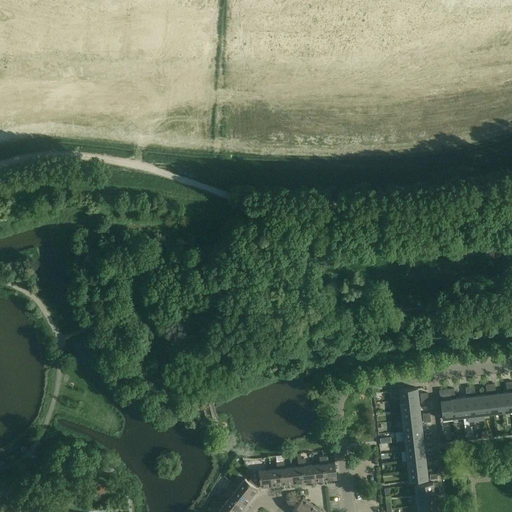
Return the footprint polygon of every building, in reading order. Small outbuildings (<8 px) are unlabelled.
[(400,400),(418,398),(417,387),(398,390),(400,400)] [(449,388),(439,389),(439,393),(440,400),(450,399),(450,395),(450,392),(449,388)] [(503,412),(511,410),(511,401),(511,392),(501,393),(503,412)] [(493,413),(503,412),(501,393),(491,394),(493,413)] [(483,414),(493,413),(491,394),(481,395),(483,414)] [(473,415),(483,414),(481,395),(471,397),(473,415)] [(463,416),(473,415),(471,397),(460,398),(463,416)] [(401,410),(419,408),(418,398),(400,400),(401,410)] [(452,417),(463,416),(460,398),(450,399),(452,417)] [(452,417),(450,399),(440,400),(442,419),(452,417)] [(401,410),(402,420),(421,418),(419,408),(401,410)] [(403,430),(422,428),(421,418),(402,420),(403,430)] [(403,430),(404,440),(423,438),(422,428),(403,430)] [(405,451),(424,448),(423,438),(404,440),(405,451)] [(405,451),(406,461),(425,459),(424,448),(405,451)] [(326,456),(323,457),(325,480),(336,479),(335,462),(327,463),(326,456)] [(314,481),(325,480),(323,457),(319,457),(320,464),(313,464),(314,481)] [(298,466),(291,467),(293,484),(304,483),(301,459),(297,460),(298,466)] [(304,483),(314,481),(313,464),(306,465),(305,459),(301,459),(304,483)] [(408,471),(426,469),(425,459),(406,461),(408,471)] [(282,485),(293,484),(291,467),(284,468),(283,461),(280,462),(282,485)] [(277,469),(270,469),(272,486),(282,485),(280,462),(276,462),(277,469)] [(260,488),(272,486),(270,469),(258,471),(259,475),(252,476),(258,486),(260,485),(260,488)] [(428,479),(426,469),(408,471),(409,481),(428,479)] [(245,478),(238,487),(251,498),(258,489),(256,487),(257,486),(258,486),(252,476),(250,479),(248,481),(245,478)] [(72,496),(98,497),(99,484),(72,482),(72,496)] [(415,495),(434,493),(433,486),(435,486),(435,482),(414,485),(415,495)] [(228,489),(226,491),(244,506),(251,498),(238,487),(233,493),(228,489)] [(234,511),(239,511),(244,506),(226,491),(223,494),(229,498),(224,504),(234,511)] [(415,495),(417,505),(437,503),(437,500),(435,500),(434,493),(415,495)] [(305,511),(312,503),(304,496),(293,510),(295,511),(305,511)] [(319,511),(321,510),(312,503),(305,511),(319,511)] [(417,511),(436,511),(436,506),(437,506),(437,503),(417,505),(417,511)]
